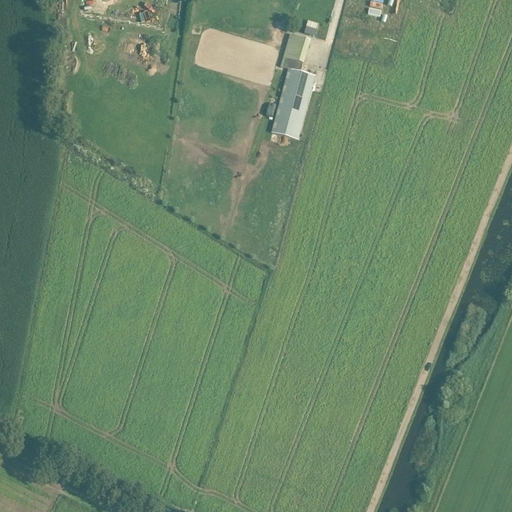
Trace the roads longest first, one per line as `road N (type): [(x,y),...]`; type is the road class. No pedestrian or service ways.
road 1 (track): [(369,511),(511,146)]
road 2 (track): [(0,433),(155,511)]
